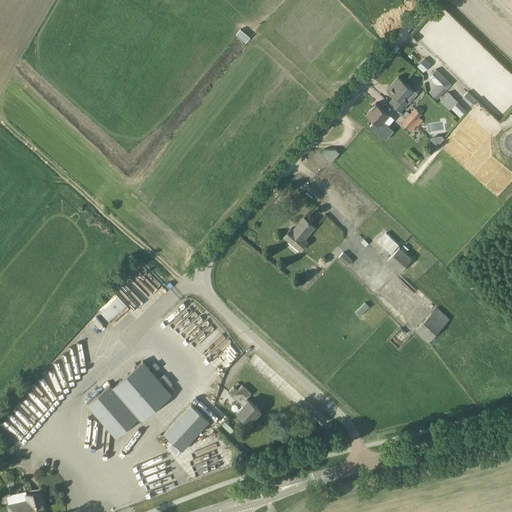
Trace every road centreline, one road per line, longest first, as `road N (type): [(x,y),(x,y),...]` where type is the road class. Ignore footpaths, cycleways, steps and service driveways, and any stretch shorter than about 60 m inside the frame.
road 1 (unclassified): [(365,465),(351,424),(220,314),(203,294),(201,270),(432,0)]
road 2 (tertiary): [(365,465),(511,426)]
